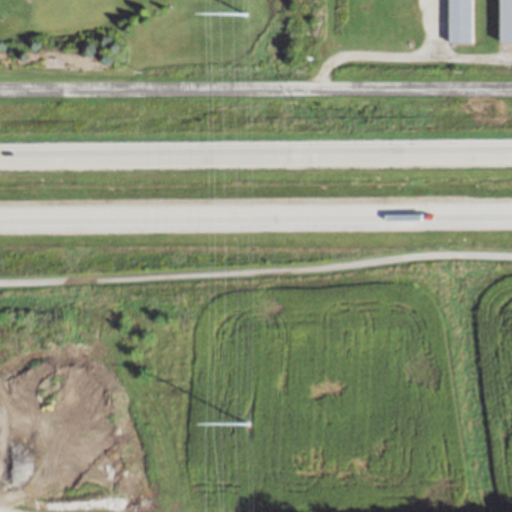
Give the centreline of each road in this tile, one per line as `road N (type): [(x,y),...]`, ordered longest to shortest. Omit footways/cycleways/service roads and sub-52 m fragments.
road 1 (trunk): [(0,217),(511,213)]
road 2 (trunk): [(511,155),(0,159)]
road 3 (residential): [(511,88),(0,88)]
